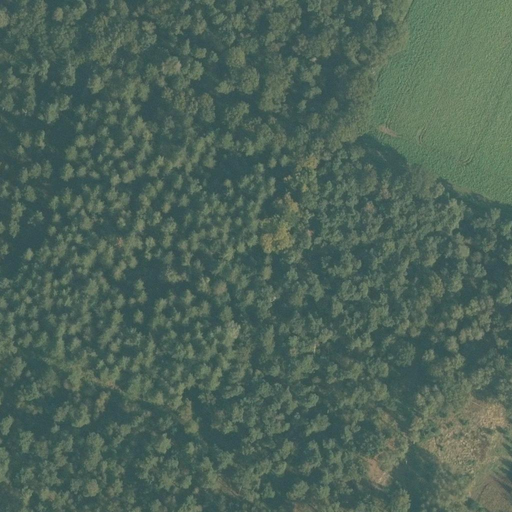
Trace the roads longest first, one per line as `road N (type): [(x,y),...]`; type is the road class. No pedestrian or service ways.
road 1 (track): [(0,5),(511,224)]
road 2 (track): [(376,511),(201,438),(127,388),(0,334)]
